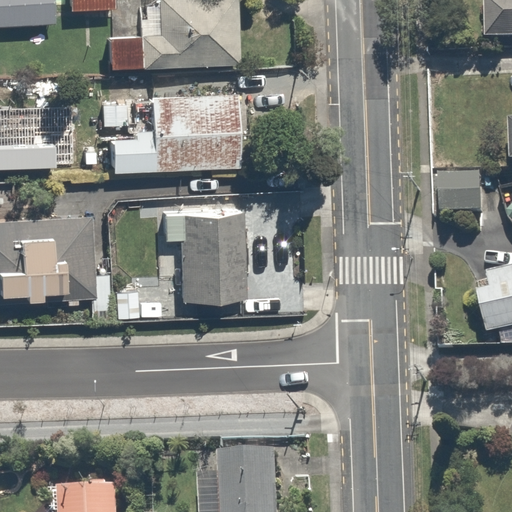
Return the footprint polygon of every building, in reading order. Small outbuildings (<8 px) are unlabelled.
[(47,0),(0,0),(0,18),(48,15),(47,0)] [(96,26),(97,59),(235,57),(234,0),(146,0),(147,25),(96,26)] [(511,0),(483,0),(482,36),(511,36),(511,0)] [(89,75),(65,74),(64,99),(88,100),(89,75)] [(100,125),(100,164),(239,164),(238,89),(138,89),(139,125),(100,125)] [(479,172),(434,172),(434,209),(479,209),(479,172)] [(88,271),(88,206),(0,205),(0,285),(8,285),(8,294),(29,294),(29,285),(44,285),(44,293),(58,293),(58,301),(72,301),(72,293),(86,293),(86,307),(106,307),(106,271),(88,271)] [(240,294),(239,205),(173,206),(173,213),(156,213),(156,235),(170,235),(171,294),(240,294)] [(511,260),(483,269),(487,284),(473,288),(486,334),(511,326),(511,260)] [(271,511),(270,446),(215,447),(216,472),(194,472),(194,511),(271,511)] [(113,511),(112,476),(59,478),(59,511),(113,511)]
